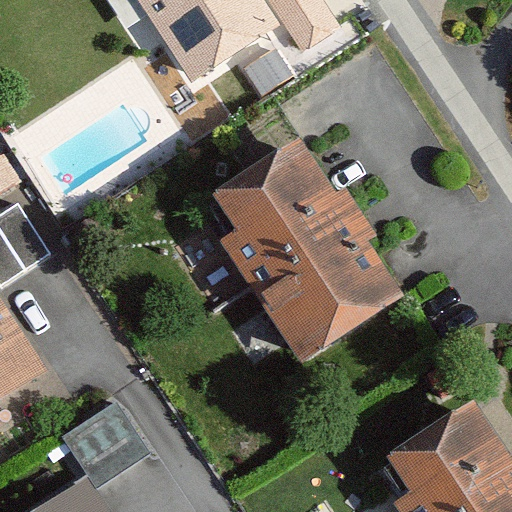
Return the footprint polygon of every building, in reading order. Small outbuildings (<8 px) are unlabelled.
[(263,8),(258,0),(139,0),(193,86),(279,33),(263,8)] [(343,33),(320,0),(272,0),(269,3),(307,58),(343,33)] [(338,205),(301,151),(210,212),(320,375),(411,313),(370,252),(381,245),(348,197),(338,205)] [(0,205),(22,190),(5,166),(0,169),(0,205)] [(21,218),(0,231),(0,295),(50,264),(23,221),(21,218)] [(0,404),(38,380),(0,321),(0,404)] [(511,511),(511,464),(510,466),(473,412),(382,473),(407,511),(511,511)] [(89,493),(96,504),(149,469),(116,416),(62,451),(89,493)] [(101,511),(96,504),(89,493),(59,511),(101,511)]
